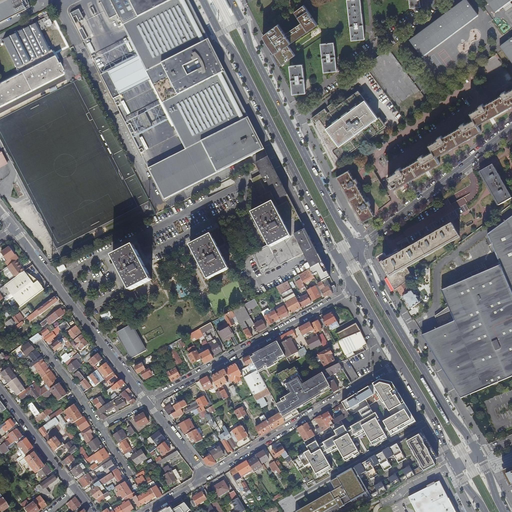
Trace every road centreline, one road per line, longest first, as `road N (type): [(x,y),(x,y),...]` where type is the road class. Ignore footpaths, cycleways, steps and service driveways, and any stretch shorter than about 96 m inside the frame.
road 1 (primary): [(503,511),(485,466),(356,249)]
road 2 (primary): [(202,0),(339,260)]
road 3 (primary): [(356,249),(231,0)]
road 4 (residential): [(356,288),(148,402)]
road 5 (residential): [(204,476),(400,362)]
road 6 (residential): [(19,236),(148,402)]
road 7 (tertiary): [(356,249),(511,128)]
road 8 (primary): [(400,362),(484,511)]
road 9 (residential): [(0,390),(75,488)]
